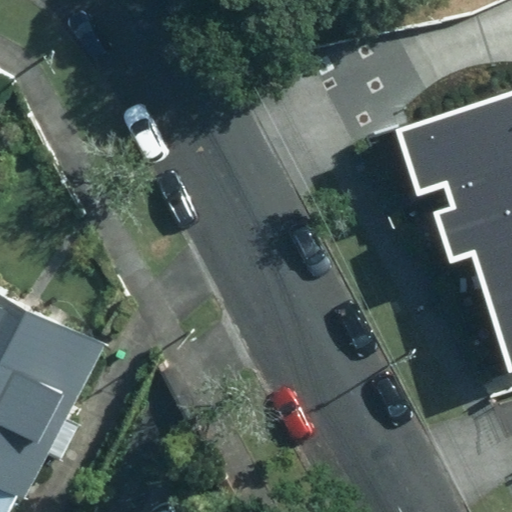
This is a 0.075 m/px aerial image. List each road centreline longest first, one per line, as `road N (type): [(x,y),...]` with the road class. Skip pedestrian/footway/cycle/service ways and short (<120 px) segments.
road 1 (residential): [(120,0),(156,53),(400,511)]
road 2 (unknown): [(209,152),(511,45)]
